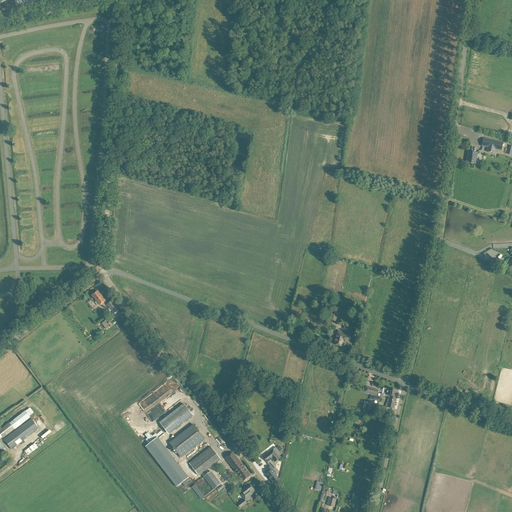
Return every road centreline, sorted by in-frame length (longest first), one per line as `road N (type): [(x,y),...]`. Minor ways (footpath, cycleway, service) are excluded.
road 1 (unclassified): [(403,382),(438,232),(470,0)]
road 2 (unclassified): [(403,382),(101,271)]
road 3 (unclassified): [(286,511),(101,271)]
road 4 (track): [(101,271),(123,0)]
road 5 (unclassified): [(373,511),(403,382)]
road 6 (unclassified): [(0,348),(101,271)]
